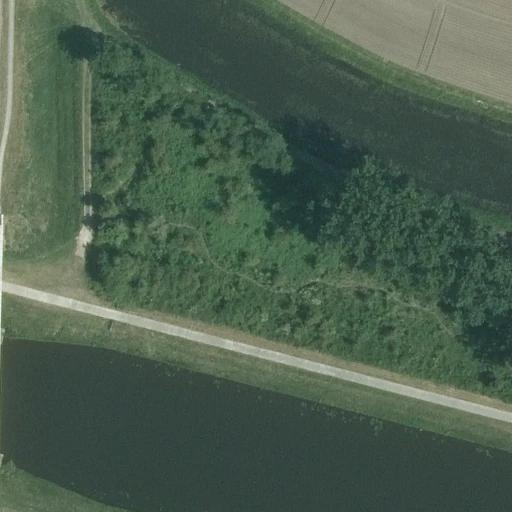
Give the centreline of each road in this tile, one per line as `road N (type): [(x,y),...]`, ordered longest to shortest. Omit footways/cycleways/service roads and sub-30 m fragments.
road 1 (track): [(511,232),(308,160),(88,34)]
road 2 (track): [(88,34),(88,308)]
